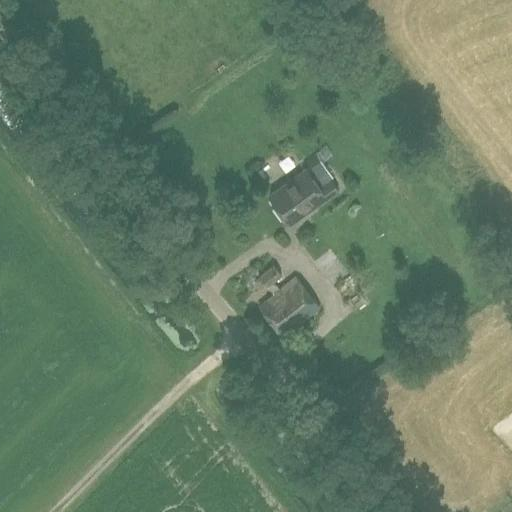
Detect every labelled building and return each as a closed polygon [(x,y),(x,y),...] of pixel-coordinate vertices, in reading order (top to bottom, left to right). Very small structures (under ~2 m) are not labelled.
[(315,206),(338,190),(331,180),(334,178),(321,159),(307,169),(269,196),(288,223),(314,204),(315,206)] [(328,250),(316,259),(325,272),(337,264),(328,250)] [(282,336),(320,307),(296,276),(281,288),(274,280),(281,274),(273,264),(259,276),(267,286),(274,294),(259,305),(282,336)] [(486,435),(511,413),(511,408),(488,379),(431,426),(457,458),(476,443),(474,439),(483,432),(486,435)] [(511,511),(511,498),(509,501),(504,496),(511,489),(511,465),(480,491),(492,506),(498,501),(502,507),(495,511),(511,511)]
